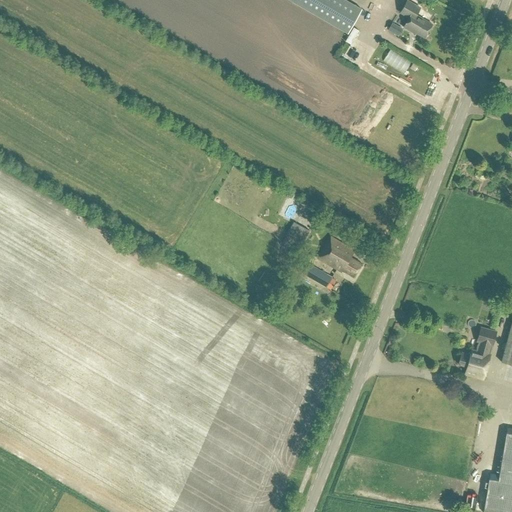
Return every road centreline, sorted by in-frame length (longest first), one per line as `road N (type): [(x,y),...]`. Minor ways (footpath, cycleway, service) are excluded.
road 1 (secondary): [(307,511),(505,0)]
road 2 (unknown): [(367,356),(436,367),(511,393)]
